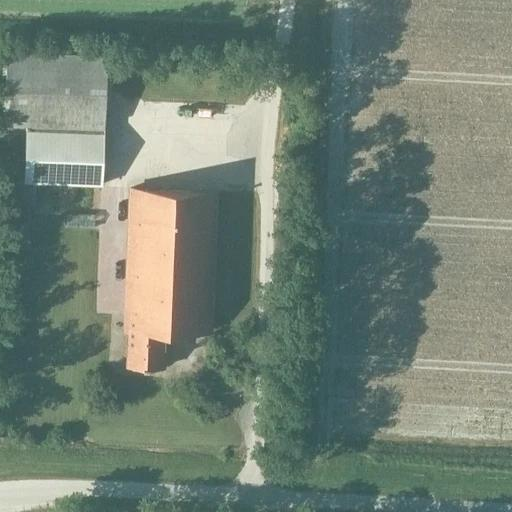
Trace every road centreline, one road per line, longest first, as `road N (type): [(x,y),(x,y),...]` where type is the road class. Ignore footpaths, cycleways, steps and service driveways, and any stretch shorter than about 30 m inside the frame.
road 1 (unclassified): [(511,508),(0,490)]
road 2 (unknown): [(250,496),(292,0)]
